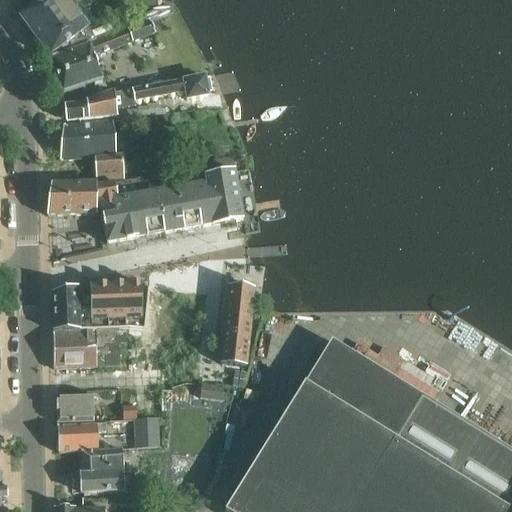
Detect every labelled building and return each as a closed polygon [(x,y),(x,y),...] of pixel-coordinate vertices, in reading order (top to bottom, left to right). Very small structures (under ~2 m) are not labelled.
[(44,0),(19,20),(48,58),(86,29),(63,0),(44,0)] [(96,42),(49,59),(61,94),(84,86),(84,84),(100,78),(93,58),(153,35),(147,22),(96,42)] [(48,58),(49,59),(96,42),(86,29),(48,58)] [(75,118),(79,122),(117,118),(116,108),(135,104),(135,103),(185,93),(186,102),(208,98),(205,78),(114,95),(114,93),(87,102),(88,105),(65,107),(66,119),(75,118)] [(127,114),(127,120),(165,116),(164,106),(159,107),(158,107),(158,105),(152,105),(147,106),(147,108),(136,109),(136,110),(137,111),(127,112),(127,114)] [(61,163),(61,164),(62,164),(94,160),(96,180),(124,178),(122,157),(116,158),(112,123),(65,128),(65,127),(64,127),(61,163)] [(161,169),(161,180),(207,178),(206,175),(209,175),(207,158),(187,161),(187,167),(161,169)] [(52,186),(48,218),(95,217),(95,204),(100,204),(107,245),(109,245),(109,244),(116,243),(118,243),(126,241),(126,242),(128,242),(128,241),(135,240),(137,240),(144,238),(144,239),(146,238),(153,237),(155,237),(155,236),(163,235),(165,235),(172,233),(172,234),(174,233),(181,232),(182,232),(183,232),(183,231),(191,230),(193,230),(200,228),(200,229),(202,229),(202,228),(211,227),(213,227),(213,226),(241,221),(241,222),(242,221),(242,220),(239,207),(240,206),(239,205),(237,196),(238,196),(238,194),(237,194),(236,186),(236,184),(235,185),(234,175),(234,173),(207,178),(161,180),(136,181),(95,188),(94,185),(52,186)] [(137,285),(121,286),(123,331),(127,330),(129,330),(129,331),(144,331),(148,293),(148,290),(148,285),(137,285)] [(120,286),(106,287),(107,331),(123,331),(121,286),(120,286)] [(102,287),(89,287),(89,295),(91,332),(96,332),(107,331),(106,287),(102,287)] [(254,290),(228,288),(220,366),(246,368),(254,290)] [(60,293),(52,295),(52,296),(52,304),(52,313),(78,312),(77,295),(77,290),(73,290),(66,292),(60,293)] [(89,295),(77,295),(78,312),(79,332),(91,332),(89,295)] [(78,312),(52,313),(52,315),(53,320),(53,324),(53,331),(53,333),(79,332),(78,312)] [(55,369),(55,371),(107,369),(120,368),(119,358),(121,358),(120,345),(116,345),(116,332),(52,334),(53,368),(55,369)] [(330,342),(225,511),(511,511),(511,455),(421,398),(330,342)] [(199,400),(223,402),(225,390),(200,388),(199,400)] [(161,392),(161,412),(170,412),(174,412),(174,397),(174,392),(171,392),(161,392)] [(56,397),(56,425),(93,424),(92,396),(56,397)] [(137,400),(123,401),(123,417),(132,417),(137,417),(137,400)] [(158,420),(134,422),(134,437),(123,438),(123,451),(159,450),(158,420)] [(58,455),(98,453),(97,434),(105,434),(105,426),(89,427),(89,426),(57,428),(58,443),(56,446),(56,450),(58,453),(58,455)] [(98,453),(82,454),(83,477),(81,477),(82,495),(124,493),(124,491),(134,491),(133,474),(128,474),(127,464),(122,464),(121,451),(98,453)]
